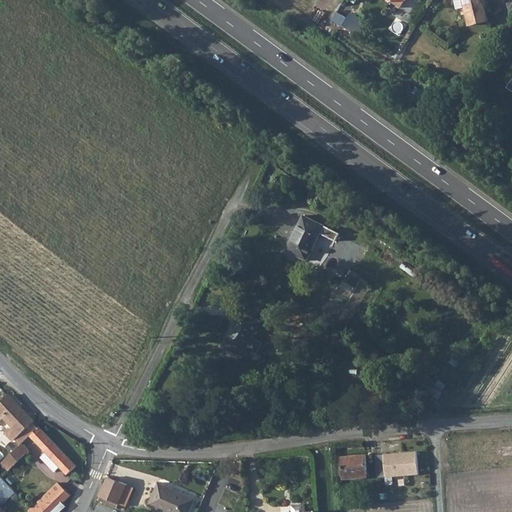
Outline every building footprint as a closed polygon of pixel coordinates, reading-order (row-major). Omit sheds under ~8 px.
[(466,8),(463,0),(454,0),(457,10),(466,8)] [(488,21),(483,0),(463,0),(466,8),(470,25),(488,21)] [(334,20),(343,25),(345,20),(355,25),(357,21),(339,11),(334,20)] [(340,234),(304,215),(286,250),(307,260),(320,233),(336,241),(340,234)] [(252,337),(261,321),(241,311),(223,346),(243,356),(247,348),(257,353),(262,342),(252,337)] [(306,340),(299,354),(307,358),(315,342),(316,340),(315,338),(314,336),(312,336),(310,336),(308,336),(307,338),(306,340)] [(406,379),(399,374),(391,384),(399,389),(406,379)] [(429,384),(424,391),(434,397),(437,399),(441,392),(429,384)] [(424,411),(434,397),(424,391),(415,405),(424,411)] [(8,433),(14,440),(15,439),(33,422),(34,421),(20,406),(9,394),(0,403),(0,421),(5,416),(15,426),(8,433)] [(38,428),(33,422),(15,439),(21,445),(22,444),(31,435),(38,428)] [(68,474),(76,466),(39,427),(38,428),(31,435),(47,452),(61,467),(68,474)] [(10,470),(29,452),(22,444),(21,445),(2,462),(10,470)] [(41,457),(55,472),(61,467),(47,452),(41,457)] [(417,452),(384,454),(386,477),(419,475),(417,452)] [(343,476),(367,475),(366,456),(342,458),(342,459),(343,476)] [(334,460),(335,476),(343,476),(342,459),(334,460)] [(16,493),(0,475),(0,489),(9,499),(16,493)] [(128,485),(109,477),(99,501),(117,508),(119,504),(128,485)] [(391,494),(400,494),(399,481),(390,481),(391,494)] [(62,503),(71,495),(59,482),(31,509),(29,511),(30,511),(59,511),(66,506),(62,503)] [(163,511),(190,511),(196,498),(159,482),(149,506),(163,511)] [(127,507),(135,488),(128,485),(119,504),(127,507)] [(5,503),(9,499),(0,489),(0,501),(0,503),(5,503)]
